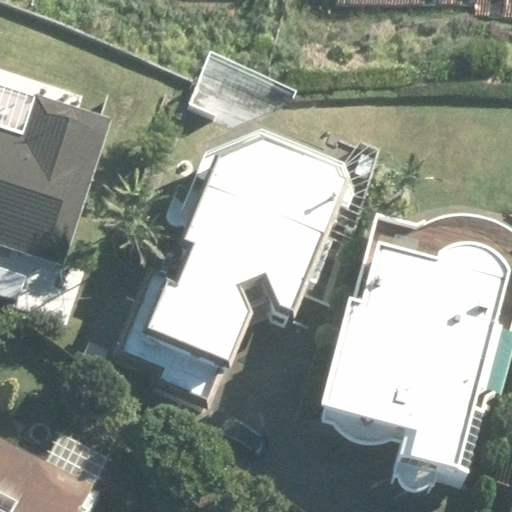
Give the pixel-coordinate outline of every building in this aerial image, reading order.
[(511,0),(324,0),(324,13),(511,19),(511,0)] [(18,152),(0,146),(0,258),(50,275),(98,132),(32,110),(18,152)] [(334,201),(252,169),(201,192),(132,365),(216,399),(241,336),(275,349),(334,201)] [(407,240),(404,243),(356,228),(297,423),(392,452),(380,491),(447,511),(448,511),(511,302),(511,257),(510,254),(508,251),(505,247),(503,244),(500,241),(496,238),(493,236),(490,233),(486,231),(482,229),(478,228),(474,226),(470,225),(466,224),(462,223),(458,223),(454,222),(450,223),(445,223),(441,223),(437,224),(433,225),(429,227),(425,228),(421,230),(418,232),(414,235),(411,237),(407,240)] [(80,511),(101,473),(52,448),(38,475),(0,455),(0,511),(80,511)] [(511,511),(511,486),(502,511),(511,511)]
